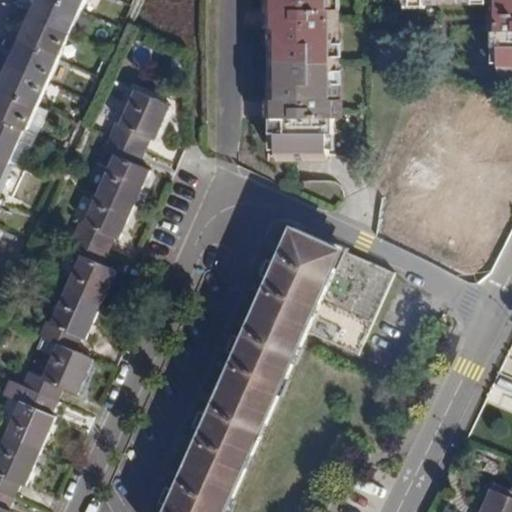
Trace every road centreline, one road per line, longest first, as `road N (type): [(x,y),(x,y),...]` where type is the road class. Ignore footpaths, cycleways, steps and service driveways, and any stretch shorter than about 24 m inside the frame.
road 1 (residential): [(223,182),(76,511)]
road 2 (residential): [(494,319),(410,264),(223,182)]
road 3 (residential): [(494,319),(397,511)]
road 4 (residential): [(223,182),(233,0)]
